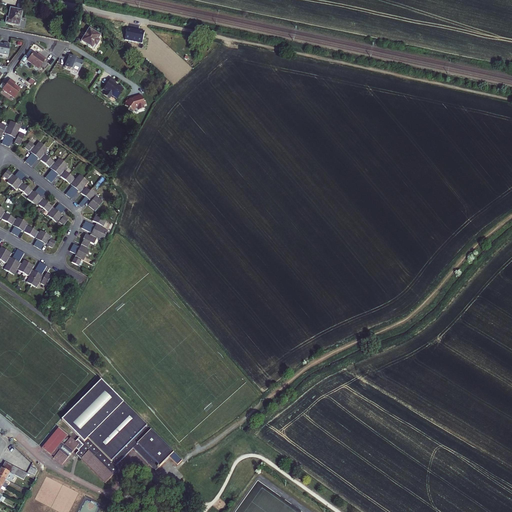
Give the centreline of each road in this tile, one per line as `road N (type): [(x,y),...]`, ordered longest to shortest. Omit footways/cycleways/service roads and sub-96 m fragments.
road 1 (track): [(511,99),(39,0)]
road 2 (track): [(511,216),(401,322),(312,364),(172,472)]
road 3 (residential): [(3,153),(76,213),(55,263)]
